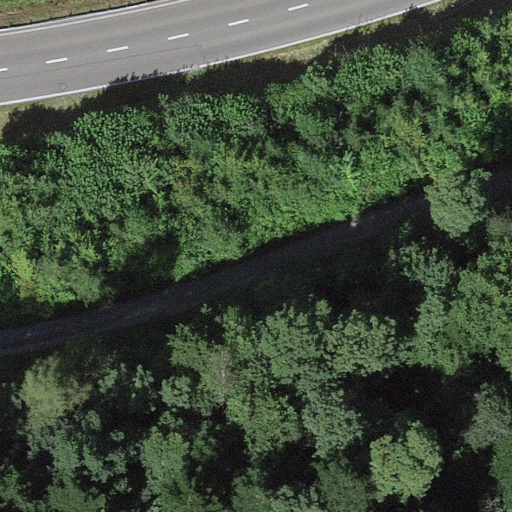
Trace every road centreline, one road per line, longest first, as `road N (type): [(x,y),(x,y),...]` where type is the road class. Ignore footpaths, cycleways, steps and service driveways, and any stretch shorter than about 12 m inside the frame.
road 1 (track): [(0,329),(269,253),(511,210)]
road 2 (motorway): [(0,70),(323,0)]
